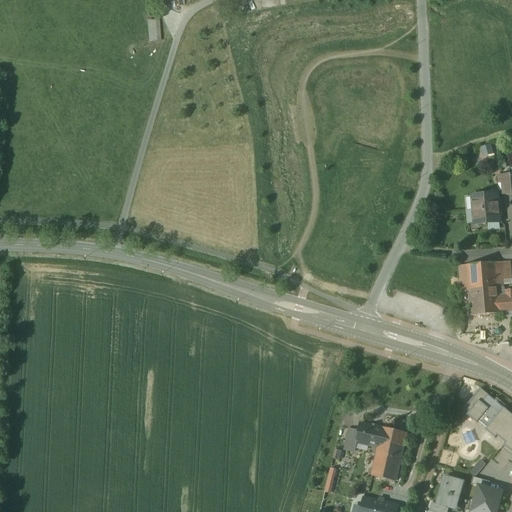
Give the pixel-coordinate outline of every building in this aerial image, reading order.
[(159,21),(148,22),(149,42),(160,41),(159,21)] [(511,175),(498,177),(499,182),(503,182),(504,194),(511,193),(511,175)] [(497,194),(472,197),(475,225),(481,224),(482,226),(486,225),(487,224),(500,223),(497,194)] [(503,263),(459,266),(461,293),(470,292),(472,317),(500,315),(500,312),(511,311),(511,291),(505,292),(506,298),(498,299),(497,290),(503,289),(502,281),(505,280),(503,263)] [(511,414),(481,389),(464,409),(469,413),(467,415),(477,423),(479,421),(487,428),(485,430),(495,439),(497,436),(506,443),(504,446),(511,452),(511,414)] [(382,429),(360,424),(359,432),(349,430),(344,450),(354,452),(357,443),(378,448),(376,456),(383,428),(382,429)] [(407,434),(383,428),(376,456),(372,476),(403,484),(407,465),(400,463),(407,434)] [(477,476),(488,464),(482,459),(472,472),(477,476)] [(326,492),(333,493),(339,469),(332,467),(326,492)] [(448,478),(446,485),(442,484),(437,504),(436,505),(449,508),(453,509),(454,505),(457,506),(464,482),(448,478)] [(488,489),(490,482),(473,478),(471,485),(479,487),(479,486),(488,489)] [(479,486),(479,487),(472,511),(471,511),(496,511),(502,493),(488,489),(479,486)] [(397,511),(399,506),(364,498),(360,511),(397,511)] [(429,511),(447,511),(449,508),(436,505),(437,504),(432,503),(429,511)]
